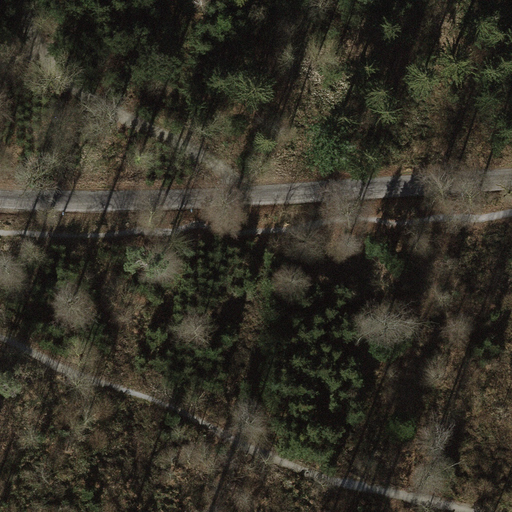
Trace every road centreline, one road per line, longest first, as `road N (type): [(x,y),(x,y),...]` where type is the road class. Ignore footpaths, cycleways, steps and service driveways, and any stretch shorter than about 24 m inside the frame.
road 1 (track): [(0,232),(195,225),(242,232),(345,218),(511,213)]
road 2 (unclassified): [(511,182),(149,203),(0,197)]
road 3 (track): [(468,511),(316,476),(0,337)]
road 4 (track): [(286,195),(28,59),(20,0)]
